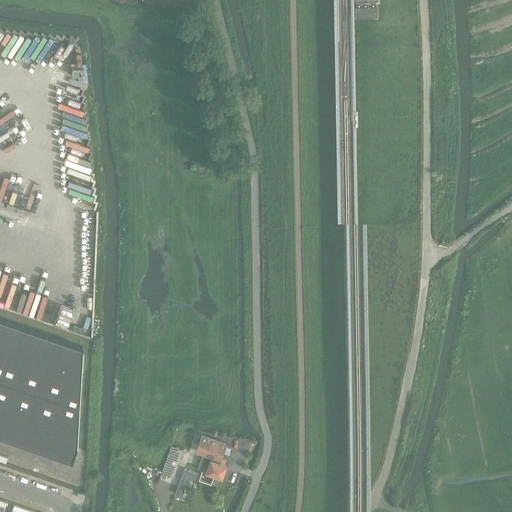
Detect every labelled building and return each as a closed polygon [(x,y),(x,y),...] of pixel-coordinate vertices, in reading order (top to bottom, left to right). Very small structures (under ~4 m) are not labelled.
[(355,6),(356,17),(378,17),(378,6),(376,6),(376,0),(378,0),(355,0),(355,1),(357,1),(357,6),(355,6)] [(76,446),(82,347),(0,318),(0,435),(71,461),(76,446)] [(227,445),(202,436),(196,451),(221,460),(227,445)] [(227,466),(209,459),(205,471),(222,478),(227,466)] [(185,469),(176,494),(182,496),(189,478),(195,480),(197,474),(185,469)]
